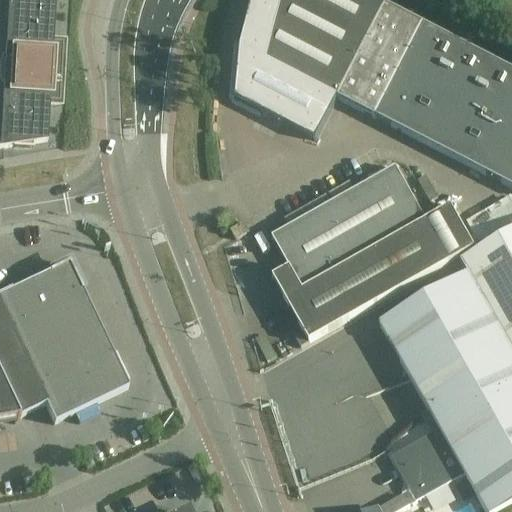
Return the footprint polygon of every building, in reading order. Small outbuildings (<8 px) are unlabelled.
[(0,150),(13,149),(13,150),(33,151),(33,146),(47,143),(49,105),(59,106),(62,46),(53,46),(55,0),(7,0),(0,136),(0,150)] [(282,0),(266,65),(511,191),(511,74),(388,10),(388,9),(386,8),(386,9),(368,0),(282,0)] [(272,241),(290,272),(300,290),(283,299),(303,335),(294,340),(301,351),(475,252),(451,210),(426,224),(396,171),(272,241)] [(230,233),(234,240),(236,243),(249,235),(243,226),(230,233)] [(379,328),(429,416),(511,369),(511,236),(461,265),(468,278),(379,328)] [(128,392),(68,267),(49,276),(0,299),(0,381),(19,421),(45,409),(54,427),(128,392)] [(511,369),(429,416),(439,434),(396,458),(410,484),(408,492),(416,506),(464,479),(483,511),(503,511),(511,507),(511,369)] [(19,421),(0,381),(0,425),(19,423),(19,421)] [(379,511),(405,511),(409,510),(403,499),(379,511)]
